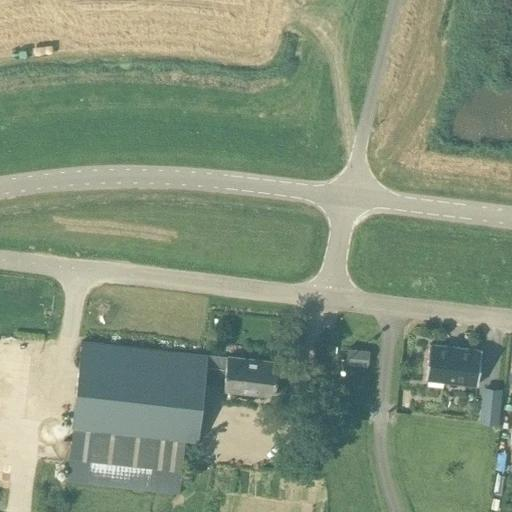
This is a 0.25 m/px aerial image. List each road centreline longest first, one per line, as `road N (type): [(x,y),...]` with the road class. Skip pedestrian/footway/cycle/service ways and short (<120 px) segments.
road 1 (secondary): [(0,187),(149,176),(347,196)]
road 2 (residential): [(0,259),(326,297)]
road 3 (unclassified): [(398,0),(347,196)]
road 4 (residential): [(326,297),(511,321)]
road 5 (unknown): [(82,269),(47,391),(0,415)]
road 6 (secondary): [(347,196),(511,216)]
